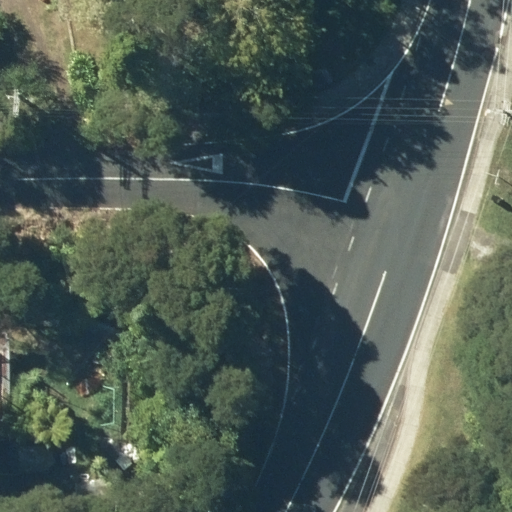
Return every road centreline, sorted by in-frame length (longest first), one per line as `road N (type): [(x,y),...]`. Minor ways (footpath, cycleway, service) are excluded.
road 1 (residential): [(409,220),(224,181),(0,181)]
road 2 (tertiary): [(409,220),(346,387),(283,511)]
road 3 (tertiary): [(471,0),(409,220)]
